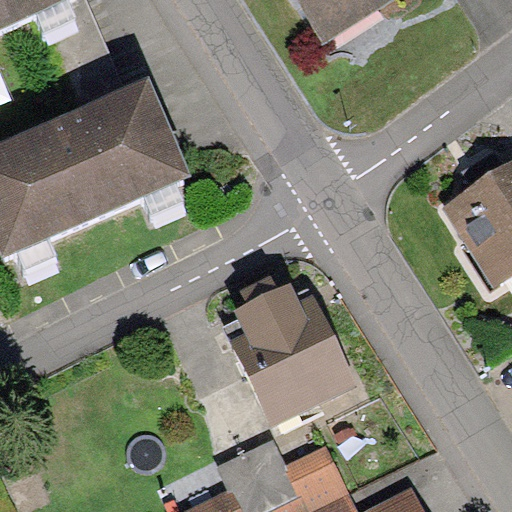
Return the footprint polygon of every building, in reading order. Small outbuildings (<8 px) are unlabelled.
[(0,0),(0,37),(84,2),(83,0),(0,0)] [(291,0),(324,50),(401,0),(443,0),(444,1),(445,0),(291,0)] [(186,186),(141,86),(63,120),(0,148),(0,256),(4,266),(186,186)] [(511,166),(508,169),(496,151),(460,174),(472,192),(441,213),(493,293),(511,281),(511,166)] [(356,391),(309,291),(286,302),(226,330),(273,430),(356,391)] [(227,494),(189,511),(358,511),(328,449),(289,468),(275,440),(215,470),(227,494)] [(424,511),(413,490),(369,511),(424,511)]
